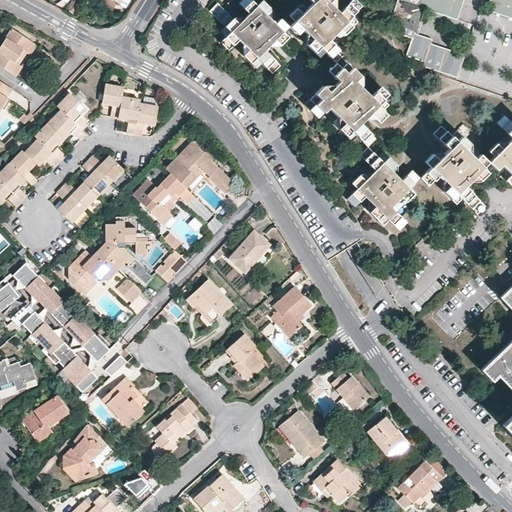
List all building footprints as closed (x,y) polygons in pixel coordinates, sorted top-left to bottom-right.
[(284,32),(289,27),(281,19),(275,24),(265,14),(271,9),(262,0),(256,5),(251,0),(242,0),(239,3),(249,13),(238,24),(218,3),(210,11),(226,26),(220,32),(226,37),(221,42),(229,50),(239,40),(249,50),(244,55),(257,68),(263,63),(272,73),(281,66),(265,50),(276,40),(281,45),(289,37),(284,32)] [(326,52),(336,63),(344,56),(329,40),(339,30),(343,35),(358,21),(353,16),(362,6),(356,0),(352,0),(339,14),(329,3),(332,0),(310,0),(313,3),(302,13),(297,8),(289,16),(294,21),(289,27),(297,34),(303,29),(313,40),(308,45),(320,57),(326,52)] [(422,66),(457,77),(464,55),(430,44),(432,39),(415,34),(416,31),(423,8),(457,19),(463,0),(400,0),(393,23),(406,28),(403,35),(412,38),(407,56),(424,61),(422,66)] [(511,18),(511,0),(490,0),(487,11),(511,18)] [(458,18),(472,22),(476,10),(466,7),(464,13),(460,11),(458,18)] [(0,47),(0,67),(15,77),(19,72),(23,67),(19,64),(27,53),(33,43),(12,29),(0,47)] [(33,43),(27,53),(30,55),(37,45),(33,43)] [(357,137),(367,147),(375,138),(360,123),(370,113),(380,124),(389,115),(383,110),(389,105),(383,99),(388,94),(380,86),(370,97),(354,81),(360,76),(347,62),(341,68),(336,63),(329,71),(339,81),(328,92),(323,86),(305,104),(318,117),(328,107),(344,123),(339,129),(351,142),(357,137)] [(7,97),(12,90),(0,81),(0,107),(1,108),(4,110),(11,100),(7,97)] [(123,87),(105,84),(102,103),(107,104),(112,105),(110,117),(114,118),(118,119),(122,96),(123,87)] [(57,106),(61,110),(81,130),(87,125),(79,117),(83,112),(86,109),(70,93),(57,106)] [(140,100),(122,96),(118,119),(123,120),(129,121),(127,133),(131,134),(134,134),(139,103),(140,100)] [(159,99),(144,97),(143,104),(147,105),(157,107),(159,99)] [(139,103),(134,134),(138,135),(142,136),(144,124),(149,125),(155,126),(158,107),(157,107),(147,105),(143,104),(139,103)] [(61,110),(49,123),(65,139),(68,136),(72,132),(80,140),(85,135),(81,130),(61,110)] [(35,115),(31,113),(28,116),(25,113),(20,119),(26,125),(35,115)] [(493,157),(488,162),(496,170),(501,165),(511,175),(506,180),(511,185),(511,122),(503,114),(496,122),(511,138),(501,149),(495,144),(488,152),(493,157)] [(65,139),(49,123),(35,137),(37,139),(59,161),(65,155),(57,147),(61,143),(65,139)] [(483,167),(488,162),(480,154),(474,159),(464,149),(470,144),(457,130),(451,136),(442,126),(434,134),(449,149),(438,159),(433,154),(425,162),(431,167),(420,178),(428,186),(438,175),(449,185),(443,191),(457,204),(462,198),(477,214),(486,205),(465,185),(475,175),(480,180),(488,172),(483,167)] [(54,167),(59,161),(37,139),(24,152),(36,164),(39,166),(42,162),(46,158),(54,167)] [(167,169),(171,173),(186,188),(202,171),(224,192),(227,188),(232,183),(210,162),(212,160),(193,142),(167,169)] [(410,188),(420,178),(412,170),(401,180),(391,171),(397,165),(383,151),(377,157),(367,147),(359,155),(375,170),(365,180),(359,175),(352,183),(357,188),(347,199),(355,207),(365,196),(375,207),(369,212),(383,225),(388,219),(398,230),(406,222),(391,207),(402,196),(407,201),(414,193),(410,188)] [(22,150),(9,164),(25,179),(32,186),(37,180),(29,171),(32,168),(36,164),(24,152),(22,150)] [(110,183),(123,169),(109,156),(105,160),(102,164),(93,156),(88,161),(110,183)] [(84,183),(97,196),(110,183),(88,161),(83,167),(91,175),(88,179),(84,183)] [(9,164),(0,173),(0,180),(21,201),(27,195),(18,187),(22,183),(25,179),(9,164)] [(191,201),(195,196),(186,188),(171,173),(157,188),(155,187),(140,202),(157,219),(166,210),(169,212),(175,206),(173,203),(169,199),(176,193),(179,197),(187,204),(191,201)] [(21,201),(0,180),(0,205),(3,202),(7,198),(15,207),(21,201)] [(62,188),(85,209),(97,196),(84,183),(80,187),(77,190),(68,182),(62,188)] [(58,209),(72,223),(85,209),(62,188),(56,193),(65,202),(62,206),(58,209)] [(173,203),(179,197),(176,193),(169,199),(173,203)] [(205,221),(212,215),(202,203),(195,209),(205,221)] [(173,215),(169,212),(166,210),(157,219),(164,224),(173,215)] [(195,231),(202,224),(194,216),(187,223),(195,231)] [(105,243),(99,250),(119,269),(124,264),(125,263),(127,265),(131,262),(134,258),(124,249),(124,242),(135,242),(135,254),(148,255),(147,250),(150,250),(150,241),(147,242),(147,237),(143,233),(136,233),(136,228),(124,228),(124,217),(115,217),(115,224),(106,224),(105,243)] [(206,224),(213,234),(222,228),(215,218),(206,224)] [(254,231),(229,258),(245,273),(270,245),(257,233),(254,231)] [(169,232),(163,239),(164,240),(171,246),(175,249),(180,243),(169,232)] [(414,248),(422,255),(432,246),(424,238),(414,248)] [(171,246),(164,240),(161,244),(167,251),(171,246)] [(176,274),(187,262),(175,249),(164,262),(165,263),(174,271),(176,274)] [(119,269),(99,250),(92,256),(86,250),(69,268),(70,280),(85,295),(100,279),(104,280),(107,280),(119,269)] [(147,269),(134,258),(131,262),(127,265),(125,263),(124,264),(143,283),(150,276),(145,271),(147,269)] [(27,261),(23,265),(30,272),(32,270),(34,269),(27,261)] [(171,274),(174,271),(165,263),(163,266),(171,274)] [(155,271),(167,283),(174,276),(171,274),(163,266),(161,264),(155,271)] [(30,272),(23,265),(11,276),(36,302),(37,302),(94,363),(103,355),(107,351),(92,336),(93,335),(84,325),(82,326),(73,317),(71,319),(65,312),(68,308),(63,302),(51,289),(50,290),(44,283),(42,285),(36,278),(37,276),(32,270),(30,272)] [(37,276),(36,278),(42,285),(44,283),(46,282),(39,274),(37,276)] [(131,303),(142,292),(128,278),(117,290),(131,303)] [(208,280),(187,299),(197,310),(209,323),(230,304),(208,280)] [(0,312),(19,297),(8,282),(0,288),(0,312)] [(270,318),(274,322),(278,318),(293,334),(302,325),(299,322),(296,319),(302,313),(311,305),(301,294),(294,286),(272,306),(277,311),(270,318)] [(511,415),(503,425),(511,434),(511,286),(500,297),(511,309),(511,339),(481,369),(492,380),(498,375),(511,389),(511,415)] [(150,300),(142,292),(131,303),(128,306),(136,314),(137,313),(150,300)] [(89,302),(83,308),(92,317),(98,310),(89,302)] [(65,312),(71,319),(73,317),(75,316),(68,308),(65,312)] [(82,393),(96,379),(30,311),(27,314),(22,309),(12,319),(20,328),(23,325),(32,335),(34,333),(41,341),(39,342),(45,348),(46,346),(60,361),(59,362),(64,368),(65,366),(72,374),(68,378),(82,393)] [(92,317),(96,320),(102,314),(98,310),(92,317)] [(296,319),(299,322),(305,317),(302,313),(296,319)] [(73,317),(82,326),(84,325),(85,323),(77,314),(75,316),(73,317)] [(278,318),(274,322),(289,338),(293,334),(278,318)] [(39,342),(41,341),(34,333),(32,335),(30,338),(36,345),(39,342)] [(92,336),(107,351),(110,349),(95,333),(93,335),(92,336)] [(227,349),(232,355),(237,361),(234,364),(232,365),(236,369),(240,373),(246,367),(254,375),(264,366),(251,351),(255,347),(243,333),(227,349)] [(60,361),(46,346),(45,348),(42,351),(56,365),(59,362),(60,361)] [(103,355),(94,363),(103,372),(111,364),(103,355)] [(237,361),(232,355),(229,358),(234,364),(237,361)] [(17,362),(15,357),(5,360),(7,366),(17,362)] [(106,381),(124,364),(118,358),(111,364),(103,372),(100,374),(106,381)] [(0,385),(13,382),(16,390),(16,391),(27,387),(26,383),(35,379),(29,363),(19,366),(17,362),(7,366),(5,360),(0,361),(0,385)] [(61,370),(68,378),(72,374),(65,366),(64,368),(61,370)] [(246,367),(240,373),(247,382),(254,375),(246,367)] [(330,382),(344,397),(354,408),(368,395),(358,383),(351,375),(348,377),(342,371),(330,382)] [(125,377),(101,399),(127,427),(143,411),(133,400),(137,396),(135,393),(131,390),(134,387),(125,377)] [(13,382),(0,385),(0,390),(1,394),(16,390),(13,382)] [(37,442),(52,432),(48,427),(56,422),(68,413),(56,396),(21,420),(29,430),(37,442)] [(354,408),(344,397),(338,402),(349,413),(354,408)] [(187,398),(181,404),(191,414),(197,408),(187,398)] [(191,414),(181,404),(156,427),(162,434),(154,441),(156,443),(166,454),(167,455),(175,447),(172,443),(185,430),(188,432),(191,429),(193,427),(191,425),(197,420),(191,414)] [(291,415),(282,422),(296,439),(292,442),(304,456),(309,452),(314,458),(324,450),(319,444),(324,440),(298,409),(291,415)] [(384,416),(367,431),(392,461),(410,446),(399,434),(384,416)] [(48,427),(52,432),(60,427),(56,422),(48,427)] [(296,439),(282,422),(279,425),(292,442),(296,439)] [(65,471),(68,474),(75,469),(80,474),(83,472),(88,477),(98,473),(96,467),(112,451),(87,424),(74,442),(76,445),(74,447),(73,446),(63,456),(63,469),(65,471)] [(166,454),(156,443),(152,446),(151,448),(151,451),(157,458),(160,458),(162,457),(166,454)] [(420,455),(425,460),(440,474),(446,469),(426,449),(420,455)] [(312,481),(320,490),(326,485),(332,492),(331,493),(339,501),(360,482),(336,458),(312,481)] [(440,474),(425,460),(397,487),(404,494),(398,499),(405,507),(411,501),(412,502),(435,480),(437,482),(440,479),(442,477),(440,474)] [(75,469),(68,474),(75,481),(88,477),(83,472),(80,474),(75,469)] [(194,498),(206,511),(208,511),(225,498),(232,507),(244,497),(222,473),(210,484),(194,498)] [(326,485),(320,490),(324,494),(327,497),(331,493),(332,492),(326,485)] [(111,511),(116,508),(119,505),(126,498),(117,488),(107,498),(102,493),(93,502),(95,505),(93,507),(85,500),(72,511),(111,511)] [(225,498),(208,511),(217,511),(224,506),(228,510),(232,507),(225,498)]
